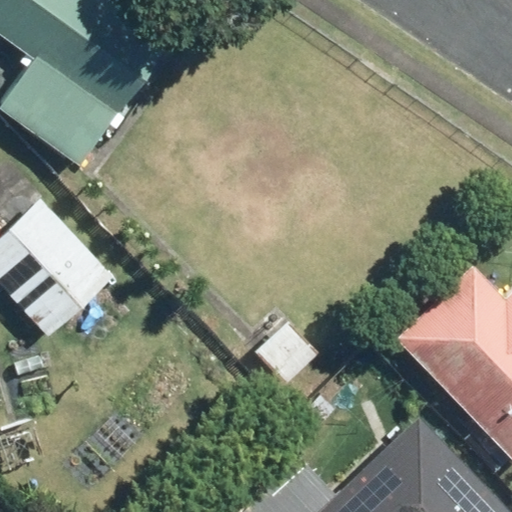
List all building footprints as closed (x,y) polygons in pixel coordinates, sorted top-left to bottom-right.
[(153,50),(82,0),(0,0),(0,41),(105,116),(153,50)] [(94,127),(16,72),(0,94),(0,114),(68,163),(94,127)] [(43,211),(0,247),(0,288),(37,332),(101,277),(43,211)] [(511,304),(474,261),(389,329),(510,465),(511,463),(511,304)] [(275,396),(314,353),(281,323),(242,366),(275,396)] [(408,427),(314,511),(495,511),(444,457),(439,461),(408,427)]
